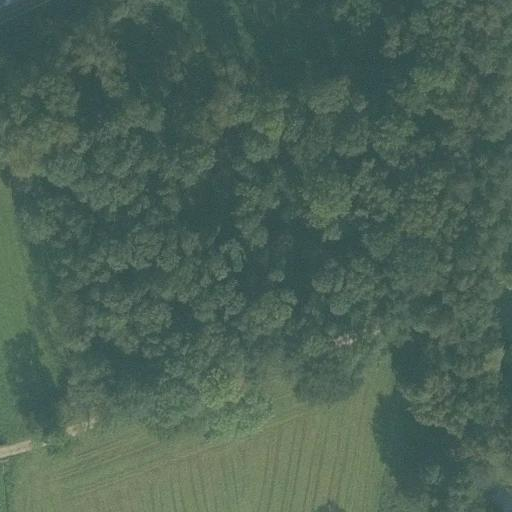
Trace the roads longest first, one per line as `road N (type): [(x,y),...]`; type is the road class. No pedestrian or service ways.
road 1 (track): [(0,449),(418,311)]
road 2 (track): [(418,311),(457,0)]
road 3 (track): [(511,464),(455,420),(425,362),(418,311)]
